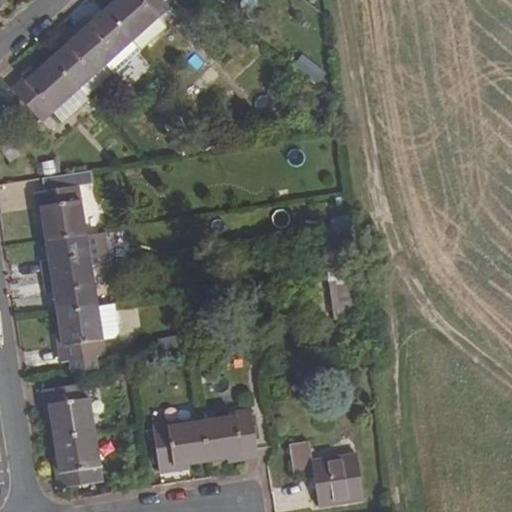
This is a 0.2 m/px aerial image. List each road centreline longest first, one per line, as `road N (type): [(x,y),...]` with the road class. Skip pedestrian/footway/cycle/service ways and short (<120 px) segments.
road 1 (track): [(511,385),(440,329),(393,255),(370,185),(339,0)]
road 2 (track): [(393,255),(405,511)]
road 3 (residential): [(0,317),(29,511)]
